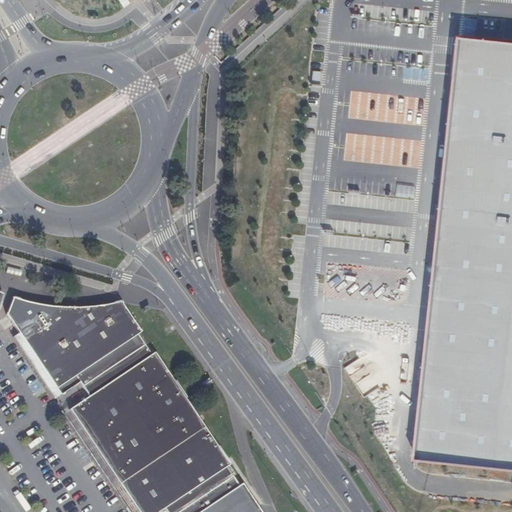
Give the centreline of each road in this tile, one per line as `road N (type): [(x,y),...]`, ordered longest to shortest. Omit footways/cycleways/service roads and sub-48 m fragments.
road 1 (primary): [(362,511),(206,300)]
road 2 (primary): [(176,299),(328,511)]
road 3 (primary): [(206,300),(189,211),(191,78)]
road 4 (primary): [(0,239),(176,299)]
road 5 (primary): [(206,300),(162,230),(149,172)]
road 6 (primary): [(84,220),(138,253),(176,299)]
road 7 (primary): [(153,159),(145,97),(102,62)]
